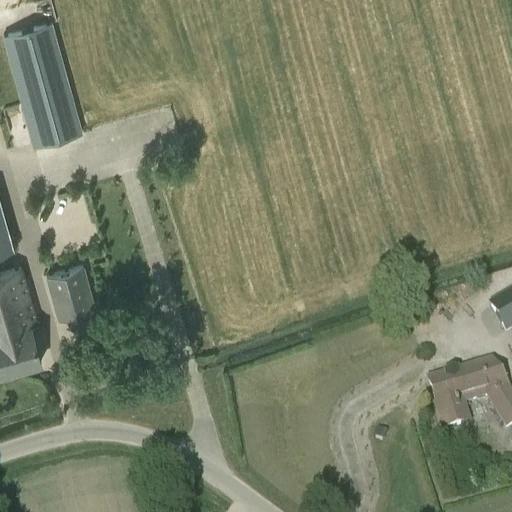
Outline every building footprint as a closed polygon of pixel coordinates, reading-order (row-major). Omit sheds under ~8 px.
[(82,133),(51,21),(1,35),(32,148),(82,133)] [(82,265),(44,276),(57,320),(94,309),(82,265)] [(21,267),(0,273),(0,372),(40,361),(30,325),(37,323),(21,267)] [(511,295),(491,309),(506,333),(511,329),(511,295)] [(505,429),(511,424),(511,402),(490,364),(428,382),(442,431),(458,427),(452,409),(486,397),(505,429)]
